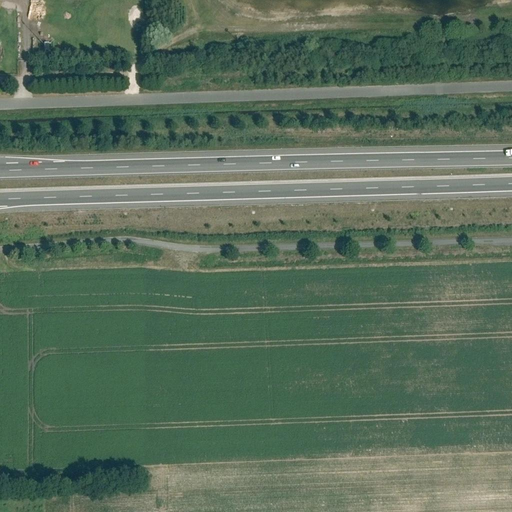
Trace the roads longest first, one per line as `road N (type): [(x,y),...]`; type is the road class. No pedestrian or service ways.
road 1 (unclassified): [(0,105),(511,87)]
road 2 (trunk): [(0,204),(511,186)]
road 3 (trunk): [(511,159),(0,174)]
road 4 (unclassified): [(0,249),(153,245)]
